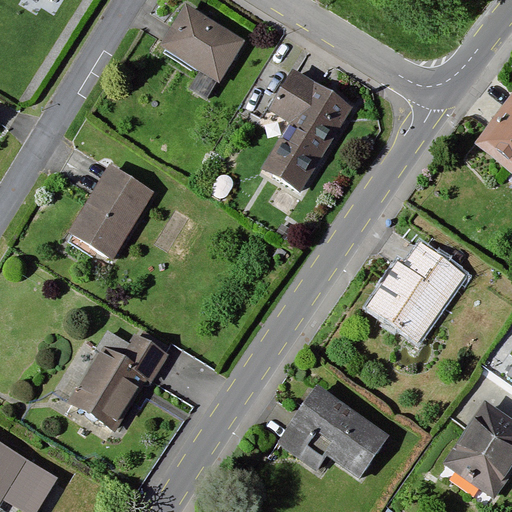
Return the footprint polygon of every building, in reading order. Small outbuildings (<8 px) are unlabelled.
[(44,0),(58,8),(63,0),(44,0)] [(247,47),(190,11),(163,53),(220,89),(247,47)] [(358,112),(297,76),(273,115),(292,126),(264,174),(306,199),(358,112)] [(511,111),(479,155),(511,179),(511,111)] [(154,200),(109,175),(72,243),(117,267),(154,200)] [(468,281),(429,254),(414,277),(404,269),(372,315),(421,349),(468,281)] [(172,361),(144,344),(128,372),(105,359),(76,411),(120,436),(147,389),(155,390),(172,361)] [(391,432),(309,375),(266,436),(310,467),(320,453),(357,480),(391,432)] [(511,462),(511,416),(479,396),(440,457),(494,491),(511,462)] [(47,511),(61,490),(0,452),(0,511),(3,511),(5,510),(8,511),(47,511)]
